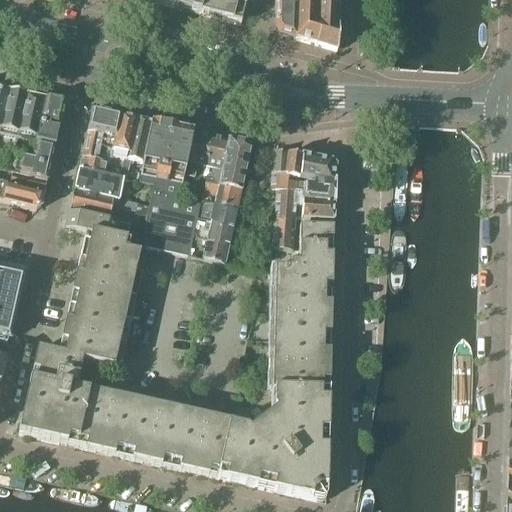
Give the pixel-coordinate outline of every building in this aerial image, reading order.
[(134,0),(240,27),(247,0),(134,0)] [(275,0),(276,32),(279,37),(295,41),(297,0),(275,0)] [(307,0),(307,1),(297,0),(295,41),(316,47),(317,0),(307,0)] [(317,0),(316,47),(338,53),(339,0),(317,0)] [(0,131),(9,93),(0,91),(0,131)] [(0,137),(16,141),(26,97),(9,93),(0,131),(0,137)] [(36,146),(40,129),(46,102),(26,97),(16,141),(35,145),(36,146)] [(64,106),(46,102),(40,129),(43,129),(43,127),(48,128),(48,126),(59,128),(64,106)] [(92,112),(87,135),(102,139),(100,149),(107,150),(108,147),(115,148),(121,119),(92,112)] [(108,147),(107,150),(107,151),(112,152),(111,159),(123,162),(119,181),(122,182),(135,123),(121,119),(115,148),(108,147)] [(122,182),(124,182),(126,183),(130,163),(142,166),(151,126),(135,123),(122,182)] [(53,153),(59,128),(48,126),(48,128),(43,127),(43,129),(40,129),(36,146),(35,145),(34,149),(53,153)] [(142,166),(139,178),(138,186),(152,189),(148,209),(146,219),(139,250),(190,261),(194,242),(198,223),(197,223),(199,211),(200,211),(201,208),(191,206),(178,203),(181,190),(184,178),(194,135),(178,132),(166,129),(151,126),(142,166)] [(102,139),(87,135),(81,159),(109,165),(111,159),(112,152),(107,151),(107,150),(100,149),(102,139)] [(194,135),(184,178),(181,190),(198,193),(203,168),(204,169),(210,138),(194,135)] [(210,138),(204,169),(212,171),(210,178),(207,178),(206,179),(219,182),(228,142),(210,138)] [(206,179),(205,187),(240,194),(249,151),(246,147),(228,142),(219,182),(206,179)] [(10,156),(0,154),(0,172),(5,174),(46,185),(53,153),(34,149),(31,161),(10,156)] [(271,173),(271,177),(288,178),(288,156),(273,154),(271,173)] [(302,159),(288,156),(288,178),(288,181),(301,182),(302,159)] [(81,159),(78,172),(107,178),(109,165),(81,159)] [(302,159),(301,182),(305,182),(334,185),(334,170),(335,170),(331,165),(302,159)] [(5,174),(0,172),(0,187),(43,198),(46,185),(5,174)] [(124,182),(122,182),(119,181),(107,178),(78,172),(74,192),(119,203),(120,202),(124,182)] [(271,177),(270,194),(277,195),(277,194),(292,195),(304,196),(305,182),(301,182),(288,181),(288,178),(271,177)] [(305,182),(304,196),(304,205),(333,207),(334,185),(305,182)] [(43,198),(0,187),(0,203),(36,213),(40,211),(43,198)] [(240,194),(205,187),(201,201),(202,201),(202,205),(210,207),(211,201),(208,200),(209,197),(216,198),(214,208),(236,212),(240,194)] [(119,203),(74,192),(69,214),(94,220),(94,217),(98,218),(99,216),(110,219),(112,209),(135,214),(134,217),(146,219),(148,209),(120,202),(119,203)] [(275,223),(294,225),(294,222),(295,212),(291,212),(292,195),(277,194),(277,195),(275,223)] [(292,195),(291,212),(295,212),(295,209),(301,210),(300,222),(300,224),(333,224),(333,207),(304,205),(304,196),(292,195)] [(202,201),(201,201),(193,199),(191,206),(201,208),(202,205),(202,201)] [(201,208),(200,211),(206,212),(205,216),(211,217),(210,225),(209,226),(232,231),(236,212),(214,208),(210,207),(202,205),(201,208)] [(91,238),(88,248),(86,258),(85,264),(80,262),(79,262),(74,283),(58,357),(44,354),(37,384),(30,382),(18,437),(312,503),(326,492),(333,230),(299,229),(298,267),(290,267),(290,271),(273,271),(273,278),(271,393),(253,392),(253,405),(245,412),(234,409),(230,426),(87,394),(86,395),(76,393),(82,364),(114,371),(135,275),(136,269),(138,259),(123,256),(129,228),(109,223),(110,219),(99,216),(98,218),(94,217),(94,220),(69,214),(65,232),(91,238)] [(210,225),(198,223),(194,242),(228,249),(232,231),(209,226),(210,225)] [(268,223),(267,230),(274,231),(273,238),(293,240),(294,225),(275,223),(268,223)] [(266,247),(265,252),(292,255),(293,240),(273,238),(272,247),(266,247)] [(194,242),(190,261),(224,268),(228,249),(194,242)] [(0,346),(8,348),(24,279),(0,272),(0,346)]
